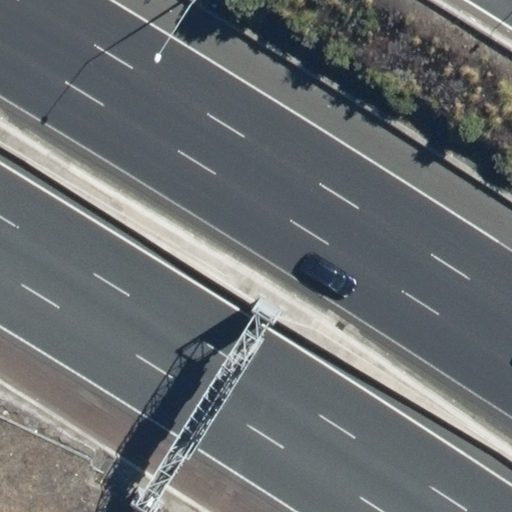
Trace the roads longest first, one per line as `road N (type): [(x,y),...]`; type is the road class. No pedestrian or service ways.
road 1 (motorway): [(0,31),(511,350)]
road 2 (motorway): [(469,511),(0,213)]
